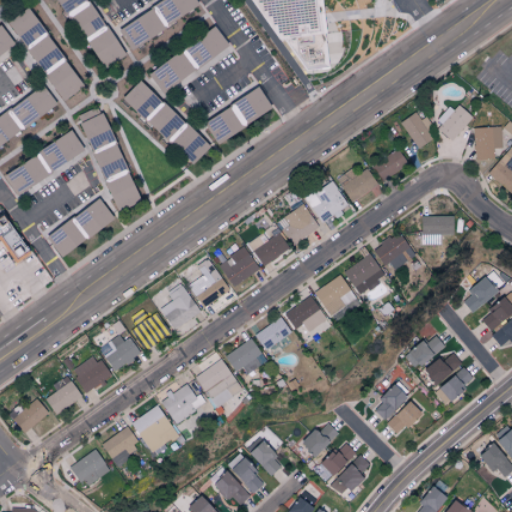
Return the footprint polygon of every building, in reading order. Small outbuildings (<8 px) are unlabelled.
[(101,26),(84,0),(55,0),(80,40),(101,26)] [(165,24),(196,3),(194,0),(159,0),(152,5),(165,24)] [(248,0),(262,17),(265,16),(274,28),(274,39),(281,39),(294,55),(302,54),(307,61),(315,61),(311,56),(313,54),(307,46),(313,41),(299,42),(309,34),(317,34),(316,12),(320,8),(319,0),(248,0)] [(42,30),(25,7),(5,22),(23,45),(42,30)] [(133,47),(162,28),(149,8),(120,27),(133,47)] [(146,73),(159,93),(226,46),(213,26),(146,73)] [(0,52),(12,44),(0,27),(0,52)] [(102,67),(123,54),(105,28),(85,42),(102,67)] [(25,50),(42,74),(62,60),(45,36),(25,50)] [(80,87),(65,62),(44,74),(59,100),(80,87)] [(120,98),(141,119),(158,101),(137,80),(120,98)] [(54,104),(40,85),(7,108),(21,127),(54,104)] [(270,110),(257,88),(201,121),(214,143),(270,110)] [(434,126),(450,141),(471,117),(455,103),(434,126)] [(145,122),(163,140),(181,122),(162,104),(145,122)] [(74,116),(89,151),(112,141),(100,112),(97,113),(94,107),(74,116)] [(0,143),(17,130),(3,111),(0,112),(0,143)] [(419,120),(415,112),(399,121),(416,148),(432,138),(427,129),(431,126),(425,116),(419,120)] [(168,143),(190,164),(208,146),(186,125),(168,143)] [(473,160),(493,159),(492,148),(500,148),(499,127),(472,127),(473,160)] [(35,151),(49,172),(81,150),(68,130),(35,151)] [(99,178),(123,170),(115,145),(91,153),(99,178)] [(407,167),(400,150),(371,163),(378,180),(407,167)] [(511,191),(511,159),(505,153),(487,173),(510,194),(511,191)] [(14,197),(46,175),(33,155),(1,176),(14,197)] [(350,170),(336,178),(349,202),(377,186),(366,168),(354,176),(350,170)] [(115,212),(139,201),(126,173),(102,184),(115,212)] [(340,211),(347,206),(332,180),(304,197),(321,224),(341,212),(340,211)] [(71,217),(86,237),(112,219),(97,198),(71,217)] [(286,226),(281,229),(291,245),(317,227),(301,204),(280,218),(286,226)] [(13,230),(28,251),(15,261),(13,258),(0,239),(0,215),(1,215),(13,230)] [(438,245),(438,234),(451,235),(451,216),(420,215),(420,244),(438,245)] [(44,235),(58,256),(82,241),(68,220),(44,235)] [(373,247),(389,272),(413,257),(398,232),(373,247)] [(266,240),(262,233),(246,242),(260,266),(288,250),(278,233),(266,240)] [(257,272),(244,248),(217,262),(230,286),(257,272)] [(356,295),(377,283),(375,280),(381,276),(370,255),(343,270),(356,295)] [(202,276),(187,285),(201,308),(227,291),(207,258),(195,266),(202,276)] [(469,312),(502,287),(491,272),(466,291),(470,295),(461,302),(469,312)] [(329,316),(355,298),(339,275),(313,292),(329,316)] [(171,300),(158,309),(173,330),(199,312),(180,285),(167,294),(171,300)] [(511,301),(505,294),(488,309),(490,312),(480,320),(489,331),(511,310),(511,301)] [(325,319),(308,296),(283,314),(294,329),(301,324),(307,332),(325,319)] [(146,318),(143,310),(130,316),(136,327),(131,329),(141,350),(169,337),(157,312),(146,318)] [(511,316),(489,333),(498,346),(507,339),(510,343),(511,340),(511,316)] [(263,351),(289,333),(279,318),(253,335),(263,351)] [(122,341),(118,335),(108,340),(113,349),(103,355),(112,370),(139,355),(129,337),(122,341)] [(426,342),(422,338),(402,355),(414,369),(443,346),(434,335),(426,342)] [(241,368),(245,375),(265,361),(249,338),(224,356),(235,372),(241,368)] [(460,365),(451,353),(441,360),(439,357),(421,369),(432,385),(460,365)] [(70,369),(83,392),(108,378),(95,355),(70,369)] [(194,376),(214,409),(241,392),(221,359),(194,376)] [(472,380),(461,367),(436,388),(447,401),(472,380)] [(44,398),(53,414),(80,397),(70,381),(44,398)] [(187,382),(165,396),(166,398),(160,402),(174,423),(202,405),(187,382)] [(405,397),(391,384),(376,399),(380,403),(373,411),(383,420),(405,397)] [(20,432),(47,416),(36,399),(19,410),(17,406),(7,412),(20,432)] [(384,424),(396,435),(419,413),(407,401),(384,424)] [(176,434),(156,405),(130,423),(150,452),(176,434)] [(318,431),(314,427),(298,442),(312,457),(337,434),(327,423),(318,431)] [(127,455),(138,447),(125,427),(100,444),(116,467),(129,458),(127,455)] [(511,432),(509,429),(495,440),(511,461),(511,432)] [(247,452),(268,476),(281,465),(260,441),(247,452)] [(318,463),(331,476),(354,453),(344,443),(336,451),(333,448),(318,463)] [(495,468),(502,477),(511,469),(491,443),(476,455),(489,473),(495,468)] [(108,470),(93,449),(69,467),(84,487),(108,470)] [(225,466),(251,493),(263,481),(237,454),(225,466)] [(362,477),(359,473),(368,465),(359,455),(328,484),(340,497),(362,477)] [(212,483),(235,508),(248,496),(225,471),(212,483)] [(433,511),(444,498),(429,486),(417,502),(421,505),(415,511),(433,511)]
